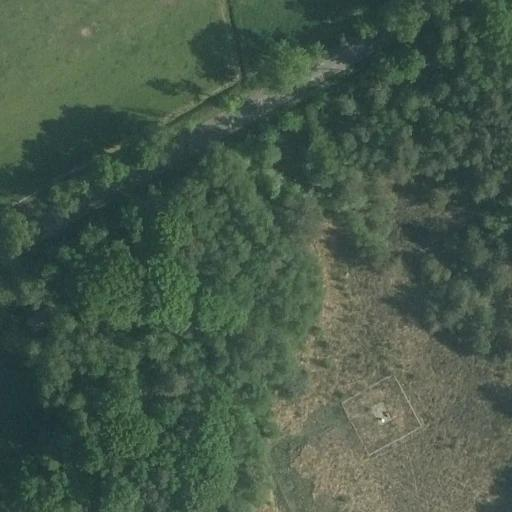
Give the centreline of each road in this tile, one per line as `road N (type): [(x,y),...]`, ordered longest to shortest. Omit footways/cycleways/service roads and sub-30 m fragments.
road 1 (tertiary): [(441,0),(0,247)]
road 2 (track): [(40,288),(74,334),(217,361),(297,511)]
road 3 (track): [(270,163),(72,268)]
